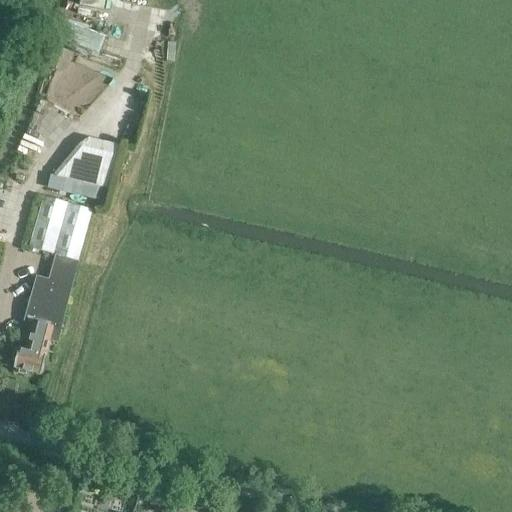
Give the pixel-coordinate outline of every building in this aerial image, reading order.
[(101,48),(105,32),(72,24),(68,41),(101,48)] [(53,46),(46,65),(61,71),(68,52),(53,46)] [(83,136),(52,174),(48,188),(99,200),(102,186),(108,187),(120,142),(83,136)] [(92,211),(43,197),(29,247),(55,254),(49,278),(37,275),(25,321),(32,323),(60,330),(92,211)] [(60,330),(32,323),(25,350),(15,348),(11,361),(15,362),(14,367),(42,375),(46,356),(48,356),(52,341),(57,342),(60,330)]
